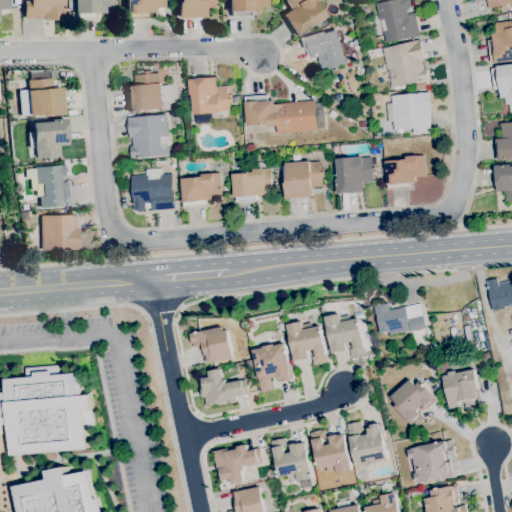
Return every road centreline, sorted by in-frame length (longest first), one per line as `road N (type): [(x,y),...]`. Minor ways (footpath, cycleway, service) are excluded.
road 1 (residential): [(128,243),(451,212)]
road 2 (secondary): [(227,273),(511,246)]
road 3 (residential): [(202,511),(152,280)]
road 4 (residential): [(451,212),(464,152),(462,93),(443,0)]
road 5 (residential): [(92,50),(108,219),(128,243)]
road 6 (residential): [(186,438),(320,409),(348,393)]
road 7 (residential): [(92,50),(230,48),(260,57)]
road 8 (secondary): [(0,292),(152,280)]
